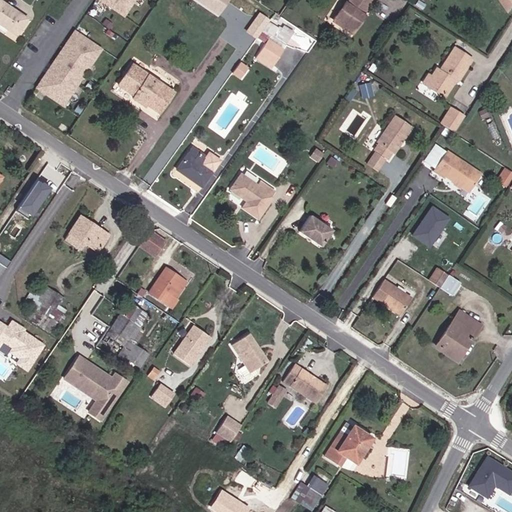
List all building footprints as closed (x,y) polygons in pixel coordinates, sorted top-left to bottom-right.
[(0,0),(0,18),(15,29),(26,13),(4,0),(0,0)] [(103,0),(125,13),(133,0),(103,0)] [(194,0),(207,8),(212,0),(194,0)] [(356,1),(359,3),(360,0),(335,0),(328,11),(347,24),(356,9),(353,6),(356,1)] [(263,34),(283,47),(293,33),(273,19),(263,34)] [(42,88),(65,104),(102,47),(78,31),(42,88)] [(283,47),(285,48),(294,34),(293,33),(283,47)] [(444,64),(449,67),(462,47),(446,36),(432,57),(425,55),(422,60),(423,66),(418,74),(431,83),(435,83),(442,73),(441,69),(441,66),(442,64),(444,64)] [(259,57),(270,65),(280,51),(269,43),(259,57)] [(270,65),(273,68),(284,54),(280,51),(270,65)] [(236,73),(242,78),(248,68),(242,64),(236,73)] [(161,114),(174,94),(132,66),(118,86),(136,98),(134,101),(148,111),(150,107),(161,114)] [(365,89),(364,76),(354,77),(355,90),(365,89)] [(342,93),(349,83),(344,79),(337,90),(342,93)] [(387,137),(389,139),(404,117),(386,104),(372,125),(374,127),(369,135),(381,144),(387,137)] [(450,105),(441,123),(457,131),(466,112),(450,105)] [(310,147),(301,140),(298,145),(306,152),(310,147)] [(321,158),(325,152),(318,147),(314,153),(321,158)] [(466,187),(476,171),(441,147),(429,166),(441,175),(444,171),(466,187)] [(177,170),(185,176),(200,154),(193,149),(177,170)] [(185,176),(201,186),(213,171),(200,162),(203,156),(200,154),(185,176)] [(499,180),(507,168),(500,163),(492,175),(499,180)] [(272,198),(270,196),(274,190),(258,180),(254,187),(237,177),(228,192),(242,201),(244,198),(249,201),(245,209),(259,218),(272,198)] [(433,207),(412,237),(430,249),(450,220),(433,207)] [(66,228),(95,247),(106,230),(77,211),(66,228)] [(323,247),(334,232),(312,218),(301,234),(323,247)] [(155,256),(166,243),(152,232),(141,246),(155,256)] [(424,275),(433,281),(442,267),(432,261),(424,275)] [(152,284),(167,294),(179,276),(164,267),(152,284)] [(143,320),(132,312),(148,288),(139,282),(108,324),(125,336),(131,328),(136,330),(143,320)] [(35,283),(21,316),(52,330),(61,310),(57,309),(63,295),(35,283)] [(404,313),(412,301),(385,283),(375,299),(388,307),(390,303),(404,313)] [(392,306),(404,313),(390,303),(388,307),(392,306)] [(457,319),(465,324),(470,317),(461,311),(457,319)] [(471,340),(473,341),(484,326),(470,317),(465,324),(457,319),(438,346),(460,360),(466,352),(464,351),(471,340)] [(0,319),(0,347),(1,348),(2,345),(20,355),(16,363),(29,371),(46,341),(11,321),(9,325),(0,319)] [(171,349),(187,359),(206,329),(190,320),(171,349)] [(110,359),(128,370),(149,340),(136,330),(131,328),(125,336),(110,359)] [(253,362),(265,355),(248,329),(231,340),(242,360),(246,366),(253,362)] [(88,364),(90,361),(75,351),(73,354),(88,364)] [(113,390),(123,377),(111,369),(108,374),(90,361),(88,364),(73,354),(59,373),(78,386),(80,382),(94,391),(91,395),(83,407),(95,415),(103,404),(101,402),(111,388),(113,390)] [(284,373),(304,386),(315,370),(295,357),(284,373)] [(242,371),(247,372),(255,367),(253,362),(246,366),(242,360),(237,363),(242,371)] [(304,386),(315,393),(326,377),(315,370),(304,386)] [(285,378),(279,374),(267,391),(273,395),(285,378)] [(80,382),(78,386),(91,395),(94,391),(80,382)] [(152,397),(161,403),(171,388),(163,383),(152,397)] [(103,404),(113,390),(111,388),(101,402),(103,404)] [(161,403),(164,405),(174,391),(171,388),(161,403)] [(237,420),(223,411),(213,426),(227,436),(237,420)] [(344,417),(336,429),(343,433),(351,422),(344,417)] [(336,429),(322,451),(337,461),(344,451),(351,456),(353,457),(369,434),(351,422),(343,433),(336,429)] [(344,451),(337,461),(346,463),(351,456),(344,451)] [(496,486),(511,494),(511,468),(486,454),(468,486),(490,498),(496,486)] [(310,469),(303,479),(318,489),(325,479),(310,469)] [(303,479),(298,476),(293,483),(297,486),(290,496),(306,506),(318,489),(303,479)] [(327,511),(331,506),(322,501),(314,511),(327,511)]
